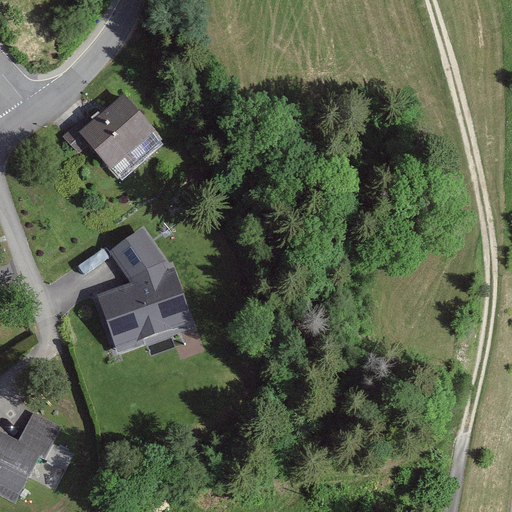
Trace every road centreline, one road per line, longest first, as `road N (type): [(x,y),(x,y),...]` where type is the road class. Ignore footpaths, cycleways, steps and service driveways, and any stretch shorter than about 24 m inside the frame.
road 1 (track): [(430,0),(471,146),(491,267),(485,343),(447,511)]
road 2 (residential): [(132,0),(116,38),(42,117)]
